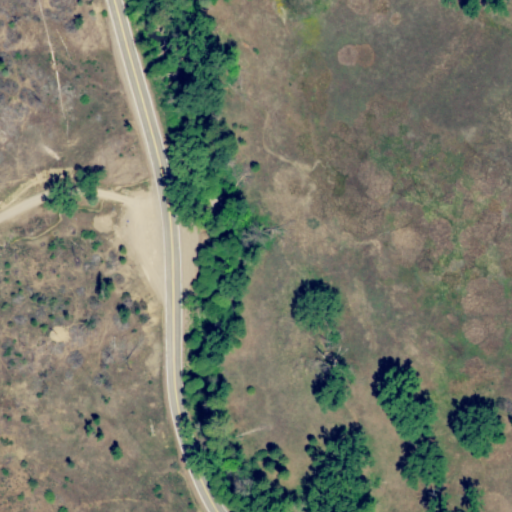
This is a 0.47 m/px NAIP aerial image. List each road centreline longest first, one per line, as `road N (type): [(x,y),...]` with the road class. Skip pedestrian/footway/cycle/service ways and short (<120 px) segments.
road 1 (secondary): [(112,0),(165,210),(180,417),(215,511)]
road 2 (residential): [(165,210),(77,190),(0,215)]
